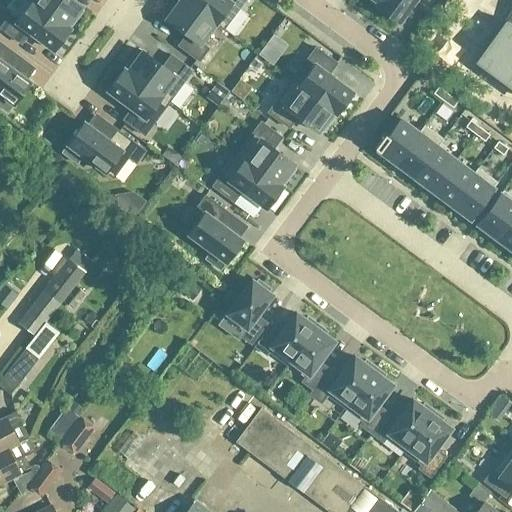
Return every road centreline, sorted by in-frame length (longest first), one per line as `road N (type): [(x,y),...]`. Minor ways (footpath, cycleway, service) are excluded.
road 1 (residential): [(328,174),(276,248),(479,402),(505,365)]
road 2 (residential): [(304,0),(401,73),(328,174)]
road 3 (residential): [(117,0),(58,79),(78,94),(147,0)]
road 4 (residential): [(328,174),(511,311)]
